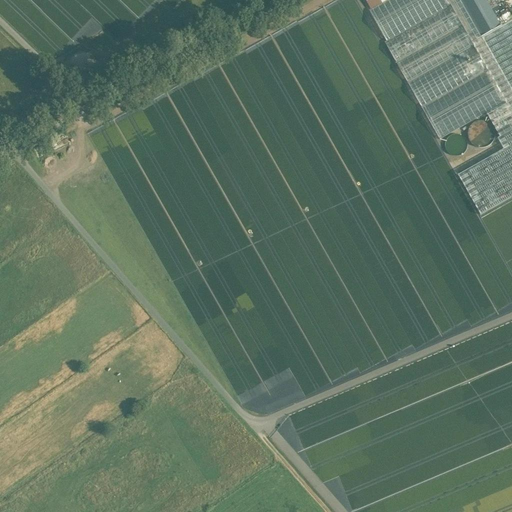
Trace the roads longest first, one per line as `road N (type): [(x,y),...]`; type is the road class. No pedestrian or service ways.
road 1 (track): [(10,147),(241,415),(260,421)]
road 2 (track): [(260,421),(511,316)]
road 3 (unclassified): [(297,0),(88,109)]
road 4 (unclassified): [(0,19),(88,109)]
